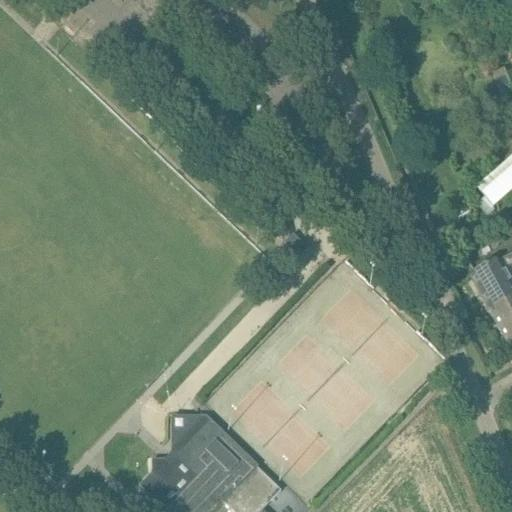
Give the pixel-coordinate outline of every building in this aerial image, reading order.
[(511,158),(476,191),(484,201),(477,207),(487,219),(494,213),(492,211),(511,193),(511,158)] [(303,247),(294,256),(299,260),(307,251),(303,247)] [(491,317),(511,304),(511,288),(498,263),(470,278),(491,317)] [(511,353),(511,304),(491,317),(511,354),(511,353)] [(262,511),(280,494),(256,471),(258,470),(247,459),(247,460),(210,423),(175,459),(176,460),(170,467),(164,462),(151,462),(151,475),(138,488),(143,493),(134,502),(143,511),(216,511),(222,506),(228,511),(262,511)]
